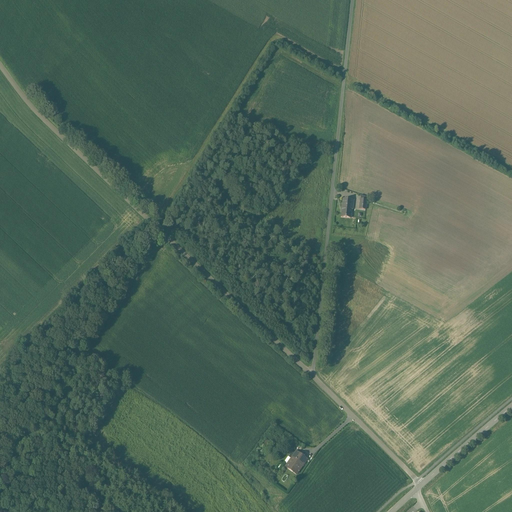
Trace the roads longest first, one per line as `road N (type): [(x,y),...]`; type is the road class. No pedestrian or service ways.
road 1 (unclassified): [(312,375),(55,131),(0,65)]
road 2 (unclassified): [(312,375),(352,0)]
road 3 (unclassified): [(422,484),(312,375)]
